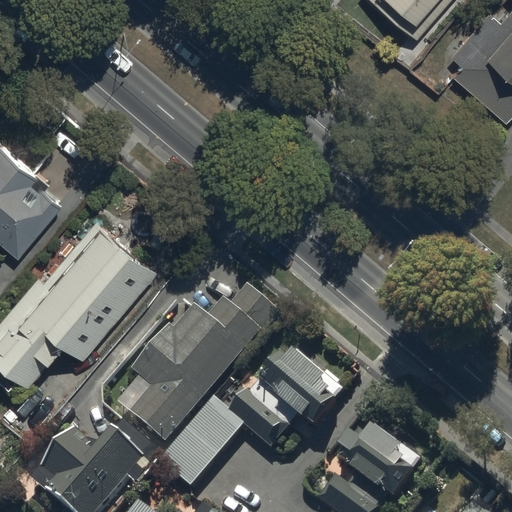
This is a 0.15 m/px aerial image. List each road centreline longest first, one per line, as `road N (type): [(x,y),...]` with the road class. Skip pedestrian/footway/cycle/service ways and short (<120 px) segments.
road 1 (primary): [(511,406),(36,0)]
road 2 (primary): [(140,0),(511,317)]
